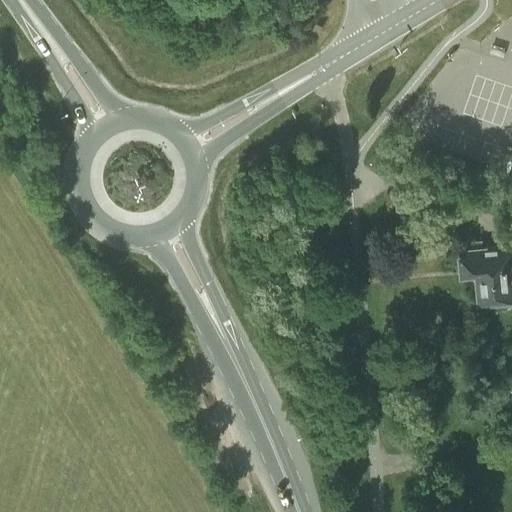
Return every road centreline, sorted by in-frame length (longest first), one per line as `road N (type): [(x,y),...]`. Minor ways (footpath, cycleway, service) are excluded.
road 1 (primary): [(297,511),(268,434),(163,228)]
road 2 (primary): [(107,127),(80,157),(79,197),(104,228),(123,235),(163,228)]
road 3 (secondary): [(187,153),(327,65)]
road 4 (primary): [(18,0),(107,127)]
road 5 (unclassified): [(327,65),(351,188)]
